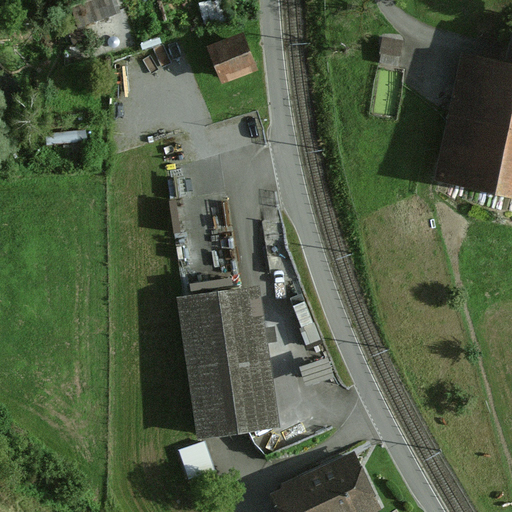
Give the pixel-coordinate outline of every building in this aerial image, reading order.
[(88,0),(92,16),(116,10),(113,0),(88,0)] [(382,58),(397,60),(400,36),(385,34),(382,58)] [(245,40),(215,50),(225,79),(255,68),(245,40)] [(511,68),(466,59),(441,176),(511,190),(511,68)] [(51,140),(65,140),(65,153),(88,153),(89,126),(51,126),(51,140)] [(256,290),(182,302),(203,433),(277,422),(256,290)] [(355,456),(279,489),(288,511),(358,511),(376,504),(355,456)]
